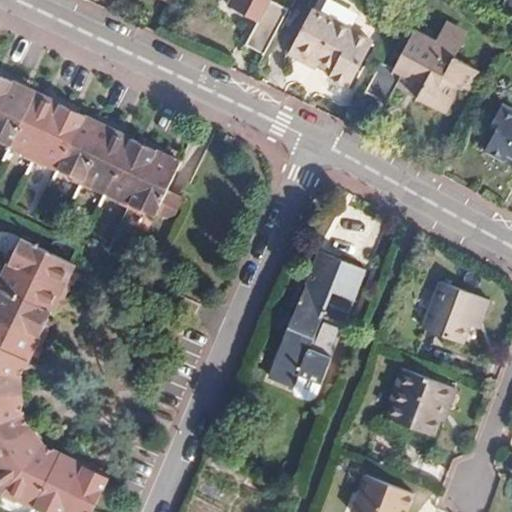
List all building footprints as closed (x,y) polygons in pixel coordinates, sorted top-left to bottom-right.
[(224,0),(222,6),(253,22),(242,46),(260,56),(286,6),(273,0),(224,0)] [(297,37),(304,39),(295,58),(313,68),(317,59),(333,66),(328,75),(348,85),(372,38),(311,8),(297,37)] [(439,22),(432,35),(453,46),(460,33),(439,22)] [(428,42),(408,31),(387,70),(375,63),(359,94),(381,105),(390,87),(397,75),(418,85),(411,98),(439,113),(454,84),(462,89),(472,72),(447,59),(453,46),(432,35),(428,42)] [(304,39),(297,37),(288,55),(295,58),(304,39)] [(0,95),(11,73),(0,68),(0,95)] [(31,82),(11,73),(0,95),(0,142),(8,146),(34,91),(28,88),(31,82)] [(397,75),(390,87),(411,98),(418,85),(397,75)] [(39,94),(34,91),(8,146),(21,152),(24,160),(30,162),(61,96),(43,88),(39,94)] [(80,105),(61,96),(30,162),(33,164),(40,162),(55,169),(82,115),(77,112),(80,105)] [(492,127),(479,151),(500,162),(504,158),(511,163),(511,168),(510,171),(511,171),(511,116),(496,108),(487,124),(492,127)] [(88,118),(82,115),(55,169),(69,175),(74,183),(78,185),(110,120),(92,111),(88,118)] [(128,128),(110,120),(78,185),(83,187),(89,185),(104,192),(130,138),(125,135),(128,128)] [(138,142),(130,138),(104,192),(116,197),(122,207),(125,208),(158,143),(141,135),(138,142)] [(175,151),(158,143),(125,208),(130,211),(138,208),(158,217),(170,193),(163,190),(178,161),(172,158),(175,151)] [(181,198),(170,193),(158,217),(164,220),(174,215),(181,198)] [(5,251),(1,260),(63,290),(72,271),(67,268),(71,261),(20,236),(13,250),(5,251)] [(335,314),(347,320),(367,271),(321,252),(308,282),(328,290),(342,296),(335,314)] [(0,261),(0,270),(1,274),(0,276),(0,289),(46,312),(50,304),(55,306),(63,290),(1,260),(0,261)] [(296,324),(292,322),(270,376),(290,384),(328,290),(308,282),(295,313),(300,315),(296,324)] [(489,302),(440,284),(423,328),(462,343),(469,325),(474,313),(484,316),(489,302)] [(0,319),(40,338),(47,324),(42,321),(46,312),(0,289),(0,319)] [(342,296),(328,290),(290,384),(295,386),(299,376),(321,385),(347,320),(335,314),(342,296)] [(484,316),(474,313),(469,325),(479,328),(484,316)] [(0,348),(23,360),(26,354),(32,356),(40,338),(0,319),(0,348)] [(0,373),(15,376),(23,360),(0,348),(0,373)] [(392,384),(396,386),(385,417),(431,435),(438,416),(434,414),(438,401),(443,403),(447,404),(453,387),(398,367),(392,384)] [(0,395),(17,395),(15,376),(0,373),(0,395)] [(299,376),(295,386),(293,388),(296,395),(308,400),(315,397),(321,385),(299,376)] [(17,395),(0,395),(0,420),(18,414),(17,395)] [(443,403),(438,401),(434,414),(438,416),(443,403)] [(18,414),(0,420),(0,448),(27,430),(18,414)] [(0,491),(37,449),(27,430),(0,448),(0,491)] [(56,458),(37,449),(0,491),(0,503),(1,504),(10,501),(30,511),(56,458)] [(67,463),(56,458),(30,511),(33,511),(46,511),(73,460),(70,459),(67,463)] [(58,511),(81,464),(73,460),(46,511),(58,511)] [(97,471),(81,464),(58,511),(90,511),(105,481),(95,476),(97,471)] [(406,511),(413,495),(365,477),(352,511),(351,511),(406,511)]
